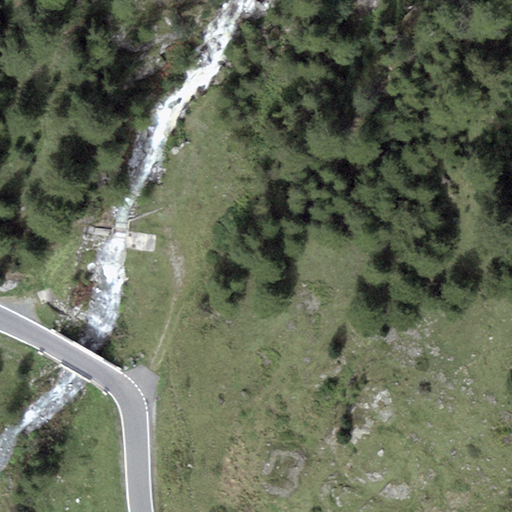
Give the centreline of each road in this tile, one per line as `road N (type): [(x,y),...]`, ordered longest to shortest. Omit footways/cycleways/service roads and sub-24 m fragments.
road 1 (secondary): [(142,511),(136,420),(125,388),(0,317)]
road 2 (track): [(131,398),(185,288),(171,235)]
